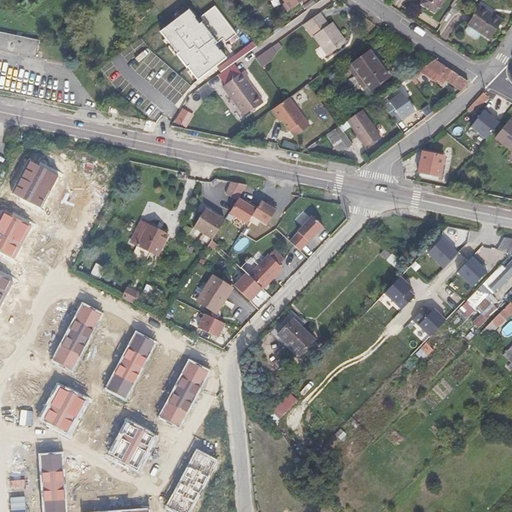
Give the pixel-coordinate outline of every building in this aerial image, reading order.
[(282,0),(285,2),(282,4),(288,12),(304,0),(282,0)] [(438,8),(425,0),(421,0),(419,4),(434,13),(438,8)] [(425,0),(438,8),(439,8),(443,0),(425,0)] [(467,24),(469,25),(479,32),(490,39),(503,20),(480,5),(467,24)] [(196,77),(198,80),(210,70),(208,68),(212,65),(214,67),(227,58),(221,50),(219,51),(218,49),(215,45),(221,40),(222,39),(223,38),(226,42),(237,34),(215,6),(202,16),(205,20),(199,25),(196,21),(194,19),(195,18),(189,9),(160,31),(165,37),(171,45),(172,44),(179,53),(177,54),(187,68),(188,67),(190,70),(196,77)] [(329,25),(320,12),(303,25),(312,37),(313,36),(328,56),(346,42),(332,23),(329,25)] [(196,21),(199,25),(205,20),(202,16),(196,21)] [(479,32),(469,25),(464,31),(475,38),(479,32)] [(38,37),(0,31),(0,51),(35,56),(38,37)] [(175,56),(177,54),(179,53),(172,44),(171,45),(165,37),(162,40),(175,56)] [(221,40),(215,45),(218,49),(224,44),(221,40)] [(236,61),(257,46),(253,41),(218,69),(220,73),(236,61)] [(256,59),(262,67),(272,60),(269,57),(276,52),(282,48),(278,42),(256,59)] [(370,51),(352,65),(371,90),(392,75),(382,61),(379,63),(370,51)] [(435,59),(433,61),(409,77),(412,81),(422,74),(422,73),(423,73),(436,82),(437,80),(443,84),(446,79),(463,91),(468,82),(435,59)] [(222,86),(244,71),(236,61),(220,73),(215,76),(222,86)] [(371,90),(352,65),(348,68),(367,93),(371,90)] [(193,79),(196,77),(190,70),(187,72),(193,79)] [(249,78),(244,71),(222,86),(244,116),(263,102),(247,80),(249,78)] [(488,97),(484,92),(469,107),(467,110),(470,112),(472,110),(474,112),(488,97)] [(395,124),(414,111),(402,93),(383,106),(395,124)] [(289,97),(272,110),(277,118),(279,117),(281,120),(289,131),(290,130),(295,136),(310,125),(289,97)] [(185,107),(190,111),(195,104),(189,100),(185,107)] [(186,124),(193,114),(183,108),(177,119),(186,124)] [(471,127),(486,139),(500,123),(490,115),(492,114),(485,109),(471,127)] [(362,110),(326,135),(339,154),(352,145),(343,131),(351,126),(366,147),(381,137),(362,110)] [(511,150),(511,122),(509,120),(495,137),(511,150)] [(445,156),(423,152),(418,172),(440,177),(445,156)] [(30,160),(12,193),(41,208),(58,176),(30,160)] [(252,215),(256,208),(250,203),(249,205),(244,203),(238,199),(229,212),(246,223),(252,215)] [(260,201),(256,208),(252,215),(266,225),(277,208),(270,204),(269,206),(265,204),(260,201)] [(212,240),(224,221),(205,209),(193,228),(212,240)] [(2,211),(0,214),(0,251),(15,259),(32,226),(2,211)] [(289,242),(299,251),(322,227),(312,217),(297,232),(298,233),(289,242)] [(141,222),(131,242),(157,256),(168,235),(141,222)] [(444,268),(458,254),(442,239),(428,253),(444,268)] [(269,255),(279,264),(284,259),(274,249),(269,255)] [(380,254),(387,260),(392,255),(384,249),(380,254)] [(258,265),(248,276),(261,288),(270,279),(271,280),(283,268),(279,264),(269,255),(268,254),(258,265)] [(392,255),(387,260),(399,270),(404,264),(392,254),(392,255)] [(459,272),(475,288),(489,273),(483,268),(478,263),(480,260),(475,255),(459,272)] [(246,273),(248,276),(258,265),(250,258),(240,268),(246,273)] [(491,295),(499,286),(501,288),(503,285),(501,283),(508,276),(510,278),(511,276),(511,260),(485,289),(491,295)] [(234,286),(250,301),(262,288),(261,288),(248,276),(246,273),(234,286)] [(196,301),(217,315),(234,288),(213,274),(196,301)] [(0,275),(0,300),(10,281),(0,275)] [(385,293),(402,309),(415,296),(409,291),(412,288),(400,277),(385,293)] [(270,279),(261,288),(263,289),(271,280),(270,279)] [(147,284),(143,292),(159,300),(163,292),(147,284)] [(479,304),(486,297),(481,291),(474,299),(479,304)] [(471,300),(460,311),(466,317),(477,306),(471,300)] [(511,303),(510,302),(492,322),(497,327),(510,314),(511,315),(511,303)] [(491,303),(473,323),(478,328),(497,308),(491,303)] [(82,305),(53,360),(72,370),(101,315),(82,305)] [(414,320),(430,337),(446,321),(434,309),(432,312),(427,307),(414,320)] [(293,319),(302,327),(305,324),(290,309),(269,332),(275,338),(278,335),(293,319)] [(224,324),(204,314),(198,327),(217,337),(224,324)] [(315,339),(302,327),(293,319),(278,335),(299,356),(315,339)] [(492,322),(485,328),(488,331),(491,334),(497,327),(492,322)] [(488,331),(485,328),(480,333),(483,336),(488,331)] [(465,337),(469,341),(474,335),(471,332),(465,337)] [(136,333),(107,388),(125,398),(155,343),(136,333)] [(189,361),(160,417),(179,427),(208,371),(189,361)] [(60,387),(43,420),(67,432),(85,400),(60,387)] [(130,424),(113,455),(137,468),(154,436),(130,424)] [(196,449),(165,507),(174,511),(190,511),(218,461),(196,449)] [(41,456),(45,511),(65,511),(62,454),(41,456)] [(15,511),(15,484),(4,484),(4,511),(15,511)]
